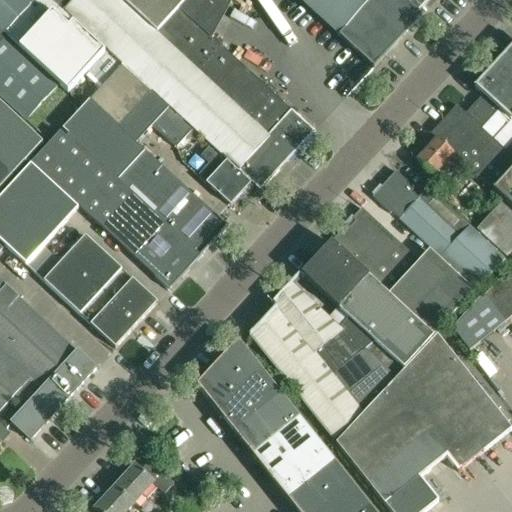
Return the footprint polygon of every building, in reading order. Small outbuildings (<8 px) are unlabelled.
[(6,37),(59,85),(60,84),(69,93),(87,72),(90,75),(86,79),(100,92),(90,102),(89,102),(137,145),(153,127),(177,149),(186,139),(189,142),(200,141),(201,140),(121,67),(49,0),(0,0),(0,30),(5,35),(7,36),(6,37)] [(49,0),(121,67),(201,140),(202,139),(238,171),(260,192),(314,133),(292,112),(212,41),(232,5),(222,0),(298,0),(374,69),(422,17),(418,13),(403,0),(49,0)] [(403,0),(418,13),(430,0),(403,0)] [(0,95),(27,120),(58,86),(5,38),(0,43),(0,95)] [(511,47),(497,64),(484,79),(475,88),(483,96),(466,115),(457,108),(457,107),(452,112),(431,136),(437,140),(454,155),(492,191),(504,201),(504,200),(511,207),(511,157),(482,130),(500,110),(511,121),(511,120),(511,47)] [(145,153),(136,145),(137,145),(89,102),(89,101),(84,107),(63,130),(70,136),(119,181),(201,258),(228,228),(219,220),(145,152),(145,153)] [(0,188),(42,142),(0,103),(0,188)] [(493,122),(500,130),(508,122),(500,115),(493,122)] [(170,291),(186,274),(201,258),(119,181),(70,136),(63,130),(61,133),(32,164),(170,291)] [(437,140),(429,149),(417,162),(434,177),(454,155),(437,140)] [(231,207),(231,206),(251,185),(210,148),(201,157),(211,166),(201,177),(208,184),(207,185),(231,207)] [(31,166),(0,199),(0,241),(6,247),(26,265),(78,209),(31,166)] [(380,189),(372,198),(390,215),(391,213),(433,252),(434,251),(477,291),(505,261),(427,189),(418,199),(411,192),(413,189),(395,172),(380,189)] [(507,258),(511,252),(511,207),(504,200),(504,201),(477,231),(507,258)] [(347,226),(332,243),(334,245),(333,246),(433,338),(443,327),(474,294),(430,253),(420,264),(362,210),(361,211),(354,219),(352,220),(355,223),(350,229),(347,226)] [(86,238),(66,260),(44,283),(80,317),(81,317),(91,326),(91,327),(116,350),(158,304),(133,281),(122,272),(86,238)] [(0,241),(0,415),(16,397),(25,387),(65,341),(0,280),(0,253),(6,247),(0,241)] [(303,278),(339,311),(369,338),(390,358),(404,370),(433,338),(333,246),(303,278)] [(505,324),(511,318),(511,267),(484,297),(484,296),(453,331),(470,352),(506,324),(505,324)] [(250,337),(318,424),(333,442),(334,443),(362,413),(395,379),(382,367),(390,358),(369,338),(363,343),(368,348),(365,350),(365,351),(352,361),(343,349),(344,348),(336,338),(343,333),(295,288),(292,285),(274,305),(277,309),(250,337)] [(437,338),(337,446),(367,483),(385,506),(389,511),(425,511),(438,502),(420,479),(447,458),(458,473),(464,468),(511,431),(511,430),(437,338)] [(97,371),(65,341),(25,387),(35,396),(39,393),(59,411),(97,371)] [(197,388),(197,389),(216,411),(262,374),(244,351),(197,388)] [(216,411),(234,434),(280,397),(262,374),(216,411)] [(31,443),(59,411),(39,393),(35,396),(25,387),(16,397),(27,407),(11,424),(31,443)] [(234,434),(252,456),(298,419),(280,397),(234,434)] [(252,456),(270,479),(316,442),(298,419),(252,456)] [(270,479),(287,502),(334,464),(316,442),(270,479)] [(136,467),(116,489),(134,505),(153,484),(164,495),(174,484),(150,462),(141,472),(136,467)] [(287,502),(295,511),(320,511),(352,487),(334,464),(287,502)] [(320,511),(366,511),(370,509),(352,487),(320,511)] [(97,511),(127,511),(134,505),(116,489),(96,511),(97,511)]
